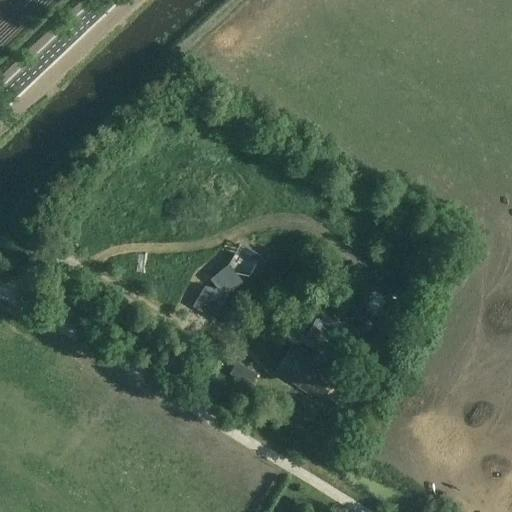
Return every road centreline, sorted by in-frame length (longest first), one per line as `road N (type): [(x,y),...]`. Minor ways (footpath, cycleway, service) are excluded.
road 1 (track): [(0,293),(358,511)]
road 2 (tertiary): [(0,101),(105,0)]
